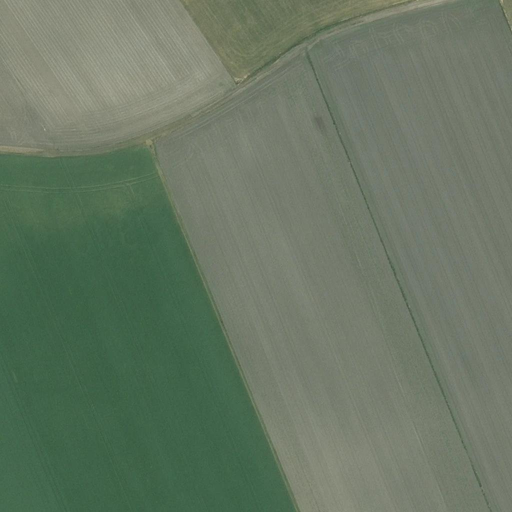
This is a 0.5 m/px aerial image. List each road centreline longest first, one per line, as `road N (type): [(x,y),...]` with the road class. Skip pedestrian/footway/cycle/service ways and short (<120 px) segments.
road 1 (track): [(449,0),(308,43),(191,121),(132,146)]
road 2 (track): [(132,146),(0,149)]
